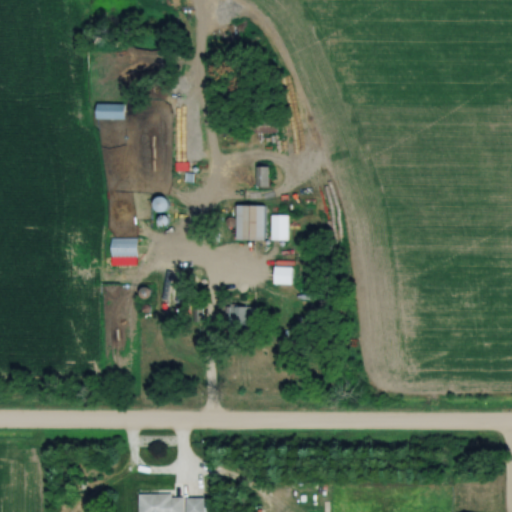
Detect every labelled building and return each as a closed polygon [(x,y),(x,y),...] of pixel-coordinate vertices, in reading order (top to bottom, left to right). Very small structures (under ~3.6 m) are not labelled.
[(123,103),(95,103),(95,118),(123,118),(123,103)] [(175,174),(196,174),(196,116),(175,116),(175,174)] [(276,132),(276,117),(244,117),(244,132),(276,132)] [(235,239),(264,239),(264,205),(235,205),(235,239)] [(136,262),(136,238),(109,238),(109,262),(136,262)] [(273,283),(290,283),(290,266),(273,267),(273,283)] [(202,511),(202,495),(137,495),(137,511),(202,511)]
